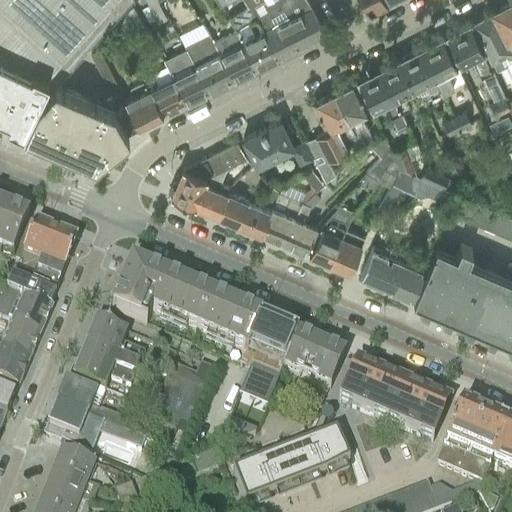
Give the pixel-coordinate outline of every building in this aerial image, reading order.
[(54,85),(130,0),(0,0),(0,116),(8,120),(23,128),(21,132),(23,133),(37,104),(54,85)] [(244,0),(247,4),(254,16),(263,30),(263,31),(277,59),(301,46),(286,17),(309,6),(306,0),(244,0)] [(383,0),(361,0),(368,12),(369,13),(371,12),(385,5),(386,5),(383,0)] [(511,1),(492,12),(511,50),(511,1)] [(228,16),(234,28),(254,16),(247,4),(228,16)] [(311,8),(309,6),(286,17),(301,46),(325,35),(311,8)] [(133,7),(113,25),(120,37),(143,24),(133,7)] [(511,50),(492,12),(473,21),(496,69),(506,65),(511,76),(511,75),(511,50)] [(180,30),(184,42),(210,33),(206,22),(180,30)] [(469,23),(446,35),(460,64),(471,58),(480,76),(482,76),(492,71),(483,53),(484,52),(469,23)] [(250,25),(235,32),(241,41),(241,42),(255,69),(259,67),(277,59),(263,31),(263,30),(254,34),(250,25)] [(241,41),(235,32),(212,43),(231,81),(255,70),(241,41)] [(231,81),(212,43),(208,35),(184,46),(193,65),(207,93),(231,81)] [(442,37),(420,48),(441,91),(452,85),(446,72),(457,67),(442,37)] [(185,48),(165,58),(173,75),(170,77),(184,105),(207,93),(193,65),(185,48)] [(420,48),(400,58),(414,86),(419,97),(421,100),(441,91),(420,48)] [(113,97),(121,93),(99,49),(91,53),(113,97)] [(400,58),(380,69),(401,111),(410,106),(408,102),(419,97),(414,86),(400,58)] [(150,68),(140,73),(145,81),(148,87),(157,83),(153,74),(150,68)] [(401,111),(380,69),(358,80),(373,110),(384,104),(390,117),(400,112),(401,111)] [(492,71),(482,76),(494,101),(504,96),(492,71)] [(157,83),(148,87),(148,88),(162,116),(184,105),(170,77),(157,83)] [(112,109),(111,111),(112,112),(113,111),(120,124),(119,124),(120,126),(121,125),(125,132),(124,132),(125,133),(126,133),(127,133),(162,116),(148,88),(148,87),(145,81),(139,83),(130,88),(133,95),(124,99),(127,103),(113,111),(113,109),(112,109)] [(354,81),(334,91),(356,135),(364,151),(372,143),(369,137),(366,139),(364,135),(368,133),(359,115),(369,110),(363,99),(354,81)] [(37,104),(23,133),(95,163),(128,136),(127,133),(126,133),(125,133),(124,132),(125,132),(121,125),(120,126),(119,124),(120,124),(113,111),(112,112),(111,111),(112,109),(54,85),(37,104)] [(325,131),(303,142),(304,143),(313,161),(324,182),(334,174),(327,159),(347,149),(343,141),(356,135),(334,91),(312,103),(325,131)] [(494,101),(490,103),(497,115),(510,108),(504,96),(494,101)] [(465,111),(454,116),(460,128),(471,123),(465,111)] [(400,112),(390,117),(396,129),(406,124),(400,112)] [(454,116),(443,122),(449,134),(460,128),(454,116)] [(499,117),(496,128),(507,131),(510,120),(499,117)] [(279,119),(243,137),(256,165),(257,164),(291,147),(292,146),(288,137),(279,119)] [(372,143),(370,146),(380,157),(389,148),(382,134),(372,143)] [(292,146),(291,147),(299,163),(310,157),(302,141),(292,146)] [(244,155),(235,142),(182,168),(206,178),(232,164),(242,160),(244,155)] [(416,142),(404,146),(409,159),(421,155),(416,142)] [(404,146),(391,151),(393,156),(399,170),(416,177),(409,159),(404,146)] [(380,157),(366,172),(378,180),(387,169),(382,167),(393,156),(391,151),(389,148),(380,157)] [(242,160),(232,165),(242,175),(252,165),(244,155),(242,160)] [(387,169),(378,180),(389,187),(399,170),(393,156),(382,167),(387,169)] [(252,165),(242,175),(254,189),(259,175),(252,165)] [(173,182),(169,193),(171,194),(170,196),(194,206),(206,178),(182,168),(176,183),(173,182)] [(311,169),(302,174),(315,191),(323,184),(311,169)] [(389,187),(377,208),(388,212),(401,188),(415,195),(423,180),(416,177),(399,170),(389,187)] [(371,190),(378,180),(366,172),(357,181),(371,190)] [(206,178),(194,206),(217,216),(228,191),(227,191),(228,188),(206,178)] [(272,210),(261,235),(284,245),(301,203),(302,202),(306,198),(304,196),(305,193),(286,185),(281,187),(279,192),(277,191),(273,201),(269,209),(272,210)] [(268,185),(263,196),(273,201),(277,191),(268,185)] [(228,191),(217,216),(239,225),(250,201),(228,191)] [(301,203),(284,245),(305,254),(316,225),(303,220),(308,210),(321,198),(315,191),(306,198),(302,202),(301,203)] [(449,213),(498,234),(506,215),(457,194),(449,213)] [(250,201),(239,225),(261,235),(272,210),(269,209),(250,201)] [(0,211),(0,256),(18,264),(13,276),(54,293),(75,242),(33,225),(27,222),(0,211)] [(316,236),(308,255),(328,264),(343,229),(345,230),(349,222),(330,214),(320,226),(316,236)] [(498,234),(511,239),(511,217),(506,215),(498,234)] [(343,229),(328,264),(349,273),(361,244),(352,240),(354,234),(345,230),(343,229)] [(511,342),(511,284),(465,264),(472,249),(460,244),(453,259),(433,250),(425,269),(424,269),(411,298),(511,342)] [(372,247),(359,277),(385,288),(398,258),(372,247)] [(398,258),(385,288),(411,299),(411,298),(424,269),(398,258)] [(119,293),(110,312),(130,320),(146,327),(152,314),(166,281),(131,265),(119,293)] [(7,277),(1,290),(5,292),(10,278),(7,277)] [(10,278),(5,292),(20,298),(21,297),(49,309),(54,297),(10,278)] [(152,314),(197,334),(212,300),(166,281),(152,314)] [(0,302),(0,320),(9,324),(10,324),(40,337),(44,326),(45,327),(48,320),(47,320),(51,310),(49,309),(21,297),(20,298),(5,292),(0,302)] [(197,334),(243,354),(257,320),(212,300),(197,334)] [(0,320),(0,350),(29,362),(33,353),(33,354),(36,348),(35,347),(40,337),(10,324),(9,324),(0,320)] [(257,320),(243,354),(244,354),(238,367),(250,372),(216,451),(254,437),(282,371),(281,370),(296,336),(257,320)] [(95,322),(85,347),(138,367),(142,355),(121,347),(126,335),(95,322)] [(343,357),(296,336),(281,370),(282,371),(328,391),(343,357)] [(138,367),(85,347),(72,381),(103,393),(108,381),(129,389),(129,388),(133,390),(138,377),(134,376),(138,367)] [(0,384),(16,391),(17,392),(19,387),(22,381),(21,380),(28,364),(29,362),(0,350),(0,384)] [(337,403),(351,409),(431,444),(449,402),(354,361),(340,395),(337,403)] [(171,367),(166,378),(205,394),(213,372),(198,365),(194,376),(171,367)] [(179,422),(190,427),(192,427),(205,394),(166,378),(152,412),(179,422)] [(64,383),(55,407),(87,419),(90,411),(96,396),(64,383)] [(0,414),(5,417),(14,396),(0,390),(0,414)] [(471,482),(480,486),(489,464),(505,426),(460,406),(434,466),(471,482)] [(55,407),(46,429),(63,436),(60,443),(64,445),(79,453),(83,444),(92,447),(98,432),(101,424),(87,419),(55,407)] [(90,411),(87,419),(101,424),(107,427),(123,433),(127,423),(99,412),(99,414),(90,411)] [(265,413),(261,423),(288,434),(292,424),(265,413)] [(190,427),(179,422),(168,449),(178,453),(190,427)] [(511,428),(505,426),(489,464),(490,464),(493,465),(501,469),(508,471),(511,473),(511,471),(511,428)] [(256,464),(231,474),(244,507),(348,466),(335,433),(309,443),(307,438),(254,459),(256,464)] [(132,437),(129,444),(140,448),(143,442),(132,437)] [(61,453),(53,473),(85,486),(93,466),(61,453)] [(53,473),(45,491),(78,504),(92,506),(98,491),(85,486),(53,473)] [(155,511),(144,480),(136,483),(141,495),(147,511),(155,511)] [(471,482),(468,488),(454,494),(457,503),(476,496),(480,486),(471,482)] [(112,492),(116,503),(134,496),(130,485),(112,492)] [(433,511),(436,511),(432,502),(428,491),(426,485),(416,489),(424,511),(433,511)] [(449,496),(437,488),(428,491),(432,502),(436,511),(457,503),(454,494),(449,496)] [(424,511),(416,489),(405,493),(412,511),(424,511)] [(45,491),(38,510),(42,511),(74,511),(78,504),(45,491)] [(412,511),(405,493),(395,497),(400,511),(412,511)] [(478,494),(476,497),(477,498),(477,499),(485,511),(490,511),(492,511),(495,505),(496,502),(478,494)] [(116,503),(120,511),(137,505),(134,496),(116,503)] [(400,511),(395,497),(384,501),(388,511),(400,511)] [(388,511),(384,501),(374,505),(376,511),(388,511)]
